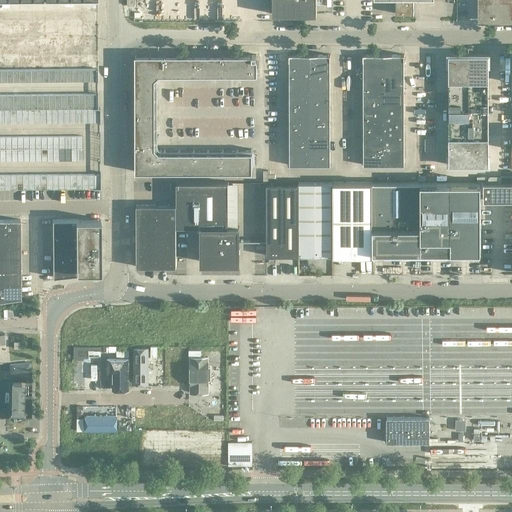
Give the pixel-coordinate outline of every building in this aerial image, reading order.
[(0,0),(0,10),(97,10),(97,8),(96,0),(0,0)] [(272,0),(273,14),(294,14),(294,16),(302,16),(302,14),(316,14),(316,0),(272,0)] [(395,0),(396,14),(413,13),(413,0),(395,0)] [(511,0),(482,0),(482,9),(480,9),(480,10),(482,10),(482,19),(500,19),(511,19),(511,0)] [(95,21),(0,21),(0,45),(63,45),(63,33),(95,33),(95,21)] [(309,54),(289,54),(289,61),(289,74),(309,74),(309,54)] [(330,54),(309,54),(309,74),(330,74),(330,60),(330,54)] [(383,54),(363,54),(363,60),(363,74),(383,74),(383,54)] [(404,54),(383,54),(383,74),(404,74),(404,60),(404,54)] [(468,54),(448,54),(448,81),(468,81),(468,54)] [(488,54),(468,54),(468,81),(488,81),(488,54)] [(137,55),(136,55),(136,57),(136,63),(136,69),(136,172),(253,172),(253,150),(161,150),(158,147),(158,80),(161,77),(258,77),(258,59),(257,59),(257,55),(150,55),(143,55),(137,55)] [(97,56),(0,56),(0,68),(97,68),(97,58),(97,56)] [(309,74),(289,74),(289,90),(309,90),(309,74)] [(330,74),(309,74),(309,90),(330,89),(330,74)] [(383,74),(363,74),(363,89),(383,89),(383,74)] [(404,74),(383,74),(383,89),(404,89),(404,74)] [(468,81),(448,81),(448,95),(468,95),(468,81)] [(488,81),(468,81),(468,95),(488,95),(488,81)] [(330,89),(309,90),(310,105),(330,105),(330,89)] [(383,89),(363,89),(363,105),(383,104),(383,89)] [(404,89),(383,89),(383,104),(404,104),(404,89)] [(309,90),(289,90),(289,105),(310,105),(309,90)] [(468,95),(448,95),(448,109),(469,109),(468,95)] [(488,95),(468,95),(469,109),(488,109),(488,95)] [(383,104),(363,105),(363,120),(384,120),(383,104)] [(404,104),(383,104),(384,120),(404,120),(404,104)] [(310,105),(289,105),(289,120),(310,120),(310,105)] [(330,105),(310,105),(310,120),(330,120),(330,105)] [(469,109),(448,109),(448,123),(469,123),(469,109)] [(488,109),(469,109),(469,123),(488,123),(488,109)] [(310,120),(289,120),(289,135),(310,135),(310,120)] [(330,120),(310,120),(310,135),(330,135),(330,120)] [(384,120),(363,120),(363,135),(384,135),(384,120)] [(404,120),(384,120),(384,135),(404,135),(404,120)] [(469,123),(448,123),(448,137),(469,137),(469,123)] [(488,123),(469,123),(469,137),(488,137),(488,123)] [(310,135),(289,135),(289,150),(310,150),(310,135)] [(330,135),(310,135),(310,150),(330,150),(330,135)] [(384,135),(363,135),(363,150),(384,150),(384,135)] [(404,135),(384,135),(384,150),(404,150),(404,135)] [(469,137),(448,137),(449,165),(469,165),(469,137)] [(488,137),(469,137),(469,165),(488,165),(488,137)] [(310,150),(289,150),(289,165),(310,165),(310,150)] [(330,150),(310,150),(310,165),(330,165),(330,150)] [(384,150),(363,150),(363,165),(384,165),(384,150)] [(404,150),(384,150),(384,165),(404,165),(404,150)] [(176,182),(176,205),(177,205),(177,227),(202,227),(228,226),(228,182),(176,182)] [(298,182),(298,183),(298,255),(332,255),(332,182),(298,182)] [(333,182),(333,254),(333,255),(371,255),(371,251),(371,182),(333,182)] [(420,182),(371,182),(371,251),(420,251),(420,182)] [(451,251),(451,182),(420,182),(420,251),(451,251)] [(481,251),(481,182),(451,182),(451,251),(481,251)] [(511,182),(483,182),(483,200),(511,200),(511,182)] [(298,183),(266,183),(266,255),(298,255),(298,183)] [(177,205),(176,205),(137,205),(137,267),(177,267),(177,227),(177,205)] [(101,219),(53,220),(53,277),(101,272),(101,219)] [(21,220),(0,220),(0,231),(21,231),(21,220)] [(228,226),(202,227),(202,262),(218,262),(218,264),(222,264),(222,262),(239,262),(238,226),(228,226)] [(21,231),(0,231),(0,244),(21,244),(21,231)] [(21,244),(0,244),(0,256),(21,256),(21,244)] [(21,256),(0,256),(0,269),(21,269),(21,256)] [(21,269),(0,269),(0,282),(21,282),(21,269)] [(21,282),(0,282),(0,301),(21,298),(21,282)] [(78,346),(75,346),(75,359),(83,359),(83,357),(102,357),(102,351),(102,346),(78,346)] [(149,347),(134,347),(134,384),(149,384),(149,347)] [(101,387),(102,357),(83,357),(83,359),(83,388),(101,387)] [(130,357),(117,357),(106,357),(106,374),(112,374),(112,390),(130,390),(130,357)] [(202,357),(190,357),(190,393),(209,393),(209,357),(202,357)] [(29,363),(9,365),(10,373),(30,371),(29,363)] [(13,385),(12,415),(24,416),(25,385),(13,385)] [(85,415),(85,431),(117,431),(117,415),(85,415)] [(429,442),(429,417),(386,417),(386,442),(429,442)] [(456,429),(464,429),(465,419),(457,419),(456,429)] [(226,431),(177,430),(177,455),(226,456),(226,431)] [(153,465),(153,440),(144,440),(144,465),(153,465)] [(228,466),(252,466),(252,442),(228,442),(228,466)]
